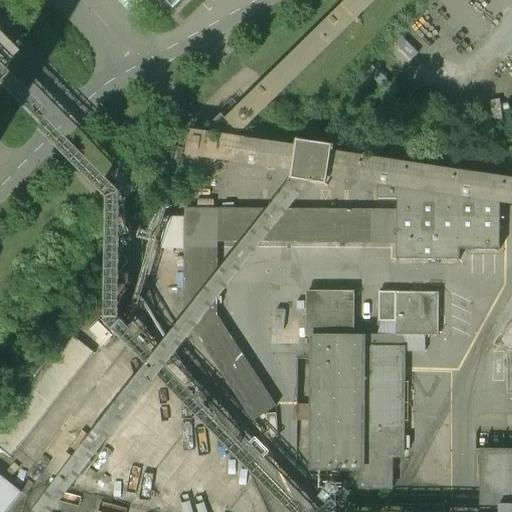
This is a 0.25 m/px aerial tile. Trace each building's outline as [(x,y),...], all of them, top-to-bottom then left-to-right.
[(163,0),(173,9),(182,0),(163,0)] [(0,74),(14,61),(0,46),(0,74)] [(396,211),(185,210),(184,318),(254,421),(277,405),(218,318),(219,241),(396,243),(396,253),(501,254),(501,188),(396,188),(396,211)] [(316,296),(313,469),(399,470),(402,297),(316,296)] [(0,470),(93,352),(71,334),(0,424),(0,470)] [(101,452),(83,478),(127,508),(144,482),(101,452)] [(511,511),(511,453),(487,454),(486,511),(511,511)] [(14,511),(28,511),(43,488),(32,482),(14,511)]
